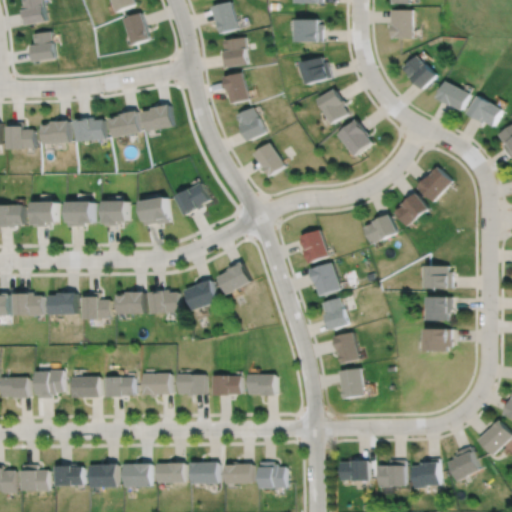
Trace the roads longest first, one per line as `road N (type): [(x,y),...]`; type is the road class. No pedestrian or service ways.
road 1 (residential): [(316,511),(306,356),(258,215),(209,132),(174,0)]
road 2 (residential): [(475,397),(449,419),(425,425),(0,430)]
road 3 (residential): [(422,125),(397,163),(365,187),(282,203),(177,255),(0,259)]
road 4 (residential): [(359,0),(364,59),(380,91),(466,150),(487,182),(488,363),(475,397)]
road 5 (residential): [(0,88),(84,85),(192,66)]
